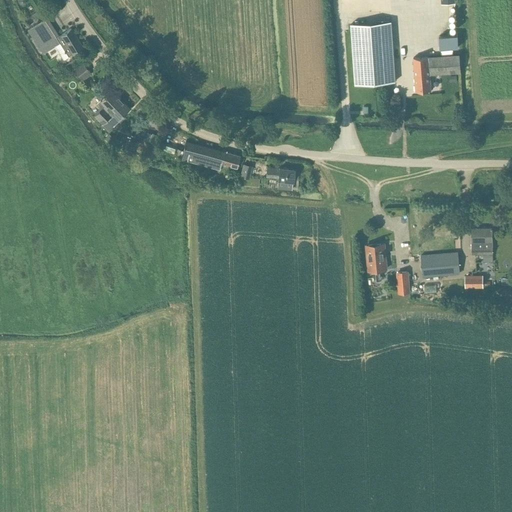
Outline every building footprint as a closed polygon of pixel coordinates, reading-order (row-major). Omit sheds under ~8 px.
[(39,10),(32,15),(35,20),(42,15),(39,10)] [(28,29),(27,30),(40,51),(42,54),(54,46),(63,60),(68,56),(72,54),(83,47),(71,29),(66,32),(65,32),(60,36),(59,36),(47,17),(28,29)] [(356,84),(395,81),(391,21),(352,24),(356,84)] [(439,48),(459,47),(458,35),(439,36),(439,48)] [(416,92),(431,91),(430,75),(461,72),(459,54),(413,58),(416,92)] [(81,82),(91,74),(82,62),(72,70),(81,82)] [(100,109),(94,115),(98,120),(120,99),(111,89),(99,100),(95,104),(100,109)] [(120,99),(98,120),(103,125),(107,120),(113,126),(120,119),(119,119),(129,109),(121,100),(120,99)] [(111,129),(104,139),(110,144),(118,134),(111,129)] [(141,140),(136,150),(147,156),(149,157),(154,159),(159,148),(154,147),(152,146),(152,145),(157,135),(154,134),(147,131),(142,140),(141,140)] [(186,141),(181,158),(220,169),(221,165),(227,167),(227,164),(236,167),(239,157),(224,152),(186,141)] [(248,178),(251,165),(243,163),(240,176),(244,177),(247,178),(248,178)] [(292,181),(293,169),(267,167),(266,177),(278,178),(278,180),(292,181)] [(240,176),(239,184),(250,185),(251,178),(248,178),(247,178),(244,177),(240,176)] [(471,242),(472,254),(493,253),(493,242),(492,227),(471,228),(471,242)] [(384,243),(366,245),(368,271),(386,269),(384,243)] [(457,252),(420,255),(422,277),(460,273),(457,252)] [(410,293),(408,271),(396,272),(398,294),(410,293)] [(483,275),(464,275),(465,287),(483,287),(483,275)] [(496,276),(495,288),(508,289),(509,277),(496,276)] [(495,298),(495,306),(503,306),(503,299),(495,298)]
